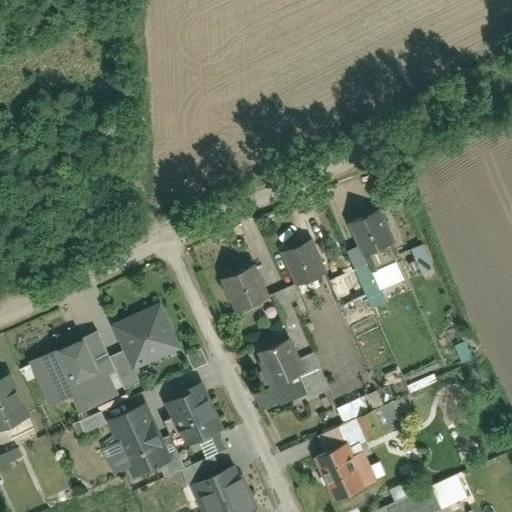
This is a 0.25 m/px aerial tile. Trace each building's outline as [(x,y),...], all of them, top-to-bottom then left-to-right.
[(399,244),(379,207),(353,221),(373,258),(399,244)] [(278,244),(301,290),(329,276),(306,230),(278,244)] [(323,283),(336,310),(389,285),(376,258),(323,283)] [(221,278),(236,311),(269,296),(254,263),(221,278)] [(297,320),(289,300),(300,295),(295,282),(270,292),(283,325),(297,320)] [(97,330),(27,361),(47,406),(69,396),(75,410),(140,381),(135,370),(181,349),(160,303),(109,325),(122,353),(110,358),(97,330)] [(256,353),(274,388),(305,373),(288,337),(256,353)] [(221,412),(203,370),(163,387),(182,429),(185,428),(192,445),(223,432),(216,414),(221,412)] [(0,425),(20,417),(1,375),(0,375),(0,425)] [(389,436),(369,397),(368,395),(331,413),(344,439),(319,452),(345,503),(374,488),(356,453),(389,436)] [(171,459),(145,403),(109,419),(135,475),(171,459)] [(102,411),(81,417),(85,429),(105,423),(102,411)] [(0,467),(21,459),(16,446),(0,452),(0,467)] [(239,475),(233,463),(219,469),(213,455),(181,469),(200,511),(255,511),(251,501),(257,498),(246,472),(239,475)] [(383,500),(388,511),(434,511),(443,508),(428,478),(383,500)]
